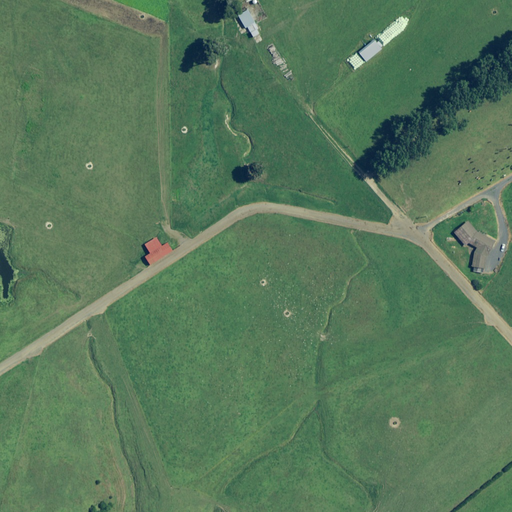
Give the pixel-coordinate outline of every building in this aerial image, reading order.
[(253,37),(259,34),(257,29),(258,29),(248,11),(239,16),(245,28),(248,27),(253,37)] [(382,46),(378,41),(376,43),(374,40),(358,52),(366,62),(381,50),(380,48),(382,46)] [(462,224),(458,217),(445,224),(449,231),(462,224)] [(475,247),(471,267),(484,269),(487,253),(488,254),(494,241),(478,232),(469,221),(454,233),(465,246),(468,243),(475,247)] [(162,247),(157,238),(145,245),(150,254),(145,257),(150,265),(172,252),(167,243),(162,247)]
